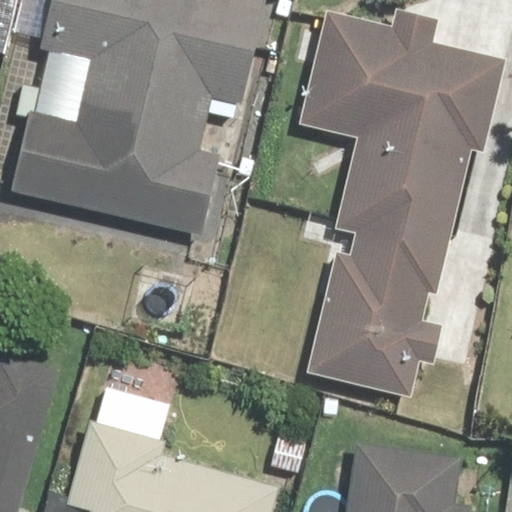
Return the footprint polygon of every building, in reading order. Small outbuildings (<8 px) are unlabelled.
[(25,51),(14,119),(0,206),(0,209),(203,242),(217,161),(193,158),(202,104),(236,110),(254,1),(249,0),(10,0),(3,47),(25,51)] [(481,162),(500,70),(502,61),(428,45),(432,25),(380,15),(377,31),(316,19),(292,131),(349,143),(331,228),(348,232),(341,268),(323,264),(300,378),(404,399),(409,373),(425,376),(436,325),(417,321),(421,301),(437,305),(467,160),(481,162)] [(174,378),(103,359),(62,511),(270,511),(275,494),(152,461),(174,378)] [(0,511),(10,511),(50,381),(0,365),(0,511)] [(448,511),(455,461),(344,447),(336,511),(448,511)]
